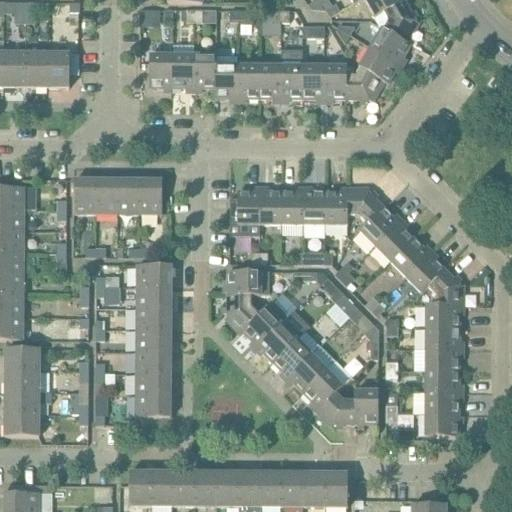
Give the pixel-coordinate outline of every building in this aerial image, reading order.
[(321,0),(318,2),(308,8),(311,13),(325,14),(325,13),(330,11),(323,0),(321,0)] [(401,0),(365,0),(364,0),(376,20),(384,16),(383,15),(404,3),(401,0)] [(383,32),(406,47),(407,46),(419,26),(416,24),(404,3),(383,15),(384,16),(388,24),(383,32)] [(26,15),(26,5),(16,5),(16,14),(26,15)] [(36,5),(26,5),(26,15),(36,15),(36,5)] [(80,15),(80,6),(70,6),(70,15),(80,15)] [(330,11),(325,13),(325,14),(329,20),(340,14),(336,7),(330,11)] [(164,13),(164,25),(173,25),(173,13),(164,13)] [(183,13),(182,25),(194,25),(194,13),(183,13)] [(194,13),(194,25),(203,25),(203,13),(194,13)] [(230,13),(229,25),(238,25),(238,13),(230,13)] [(238,13),(238,25),(246,25),(246,13),(238,13)] [(273,13),(273,26),(281,26),(281,14),(273,13)] [(281,14),(281,26),(290,26),(290,14),(281,14)] [(338,28),(337,30),(350,38),(355,30),(338,28)] [(308,29),(307,41),(316,41),(316,29),(308,29)] [(316,29),(316,41),(323,41),(324,41),(324,29),(316,29)] [(337,30),(335,33),(345,47),(350,38),(337,30)] [(382,31),(370,50),(399,67),(410,48),(407,46),(406,47),(383,32),(382,31)] [(370,50),(359,70),(361,71),(361,70),(385,84),(384,85),(387,87),(399,67),(370,50)] [(281,53),(280,69),(281,102),(303,102),(302,69),(302,53),(281,53)] [(25,56),(4,56),(3,90),(25,91),(25,56)] [(46,91),(47,57),(25,56),(25,91),(46,91)] [(70,57),(47,57),(46,91),(70,91),(70,78),(70,57)] [(79,57),(70,57),(70,78),(79,78),(79,57)] [(150,58),(149,92),(172,92),(172,58),(150,58)] [(172,58),(172,92),(194,92),(194,58),(172,58)] [(194,58),(194,92),(215,92),(216,92),(216,68),(217,58),(194,58)] [(215,92),(215,102),(238,102),(237,69),(237,59),(217,58),(216,68),(216,92),(215,92)] [(259,69),(237,69),(238,102),(259,102),(259,69)] [(280,69),(259,69),(259,102),(281,102),(280,69)] [(324,69),(302,69),(303,102),(324,103),(324,69)] [(346,69),(324,69),(324,103),(346,103),(346,79),(346,69)] [(346,79),(346,103),(369,103),(372,105),(384,85),(385,84),(361,70),(361,71),(355,79),(346,79)] [(22,182),(6,182),(6,191),(0,190),(0,213),(23,213),(24,191),(22,191),(22,182)] [(96,217),(96,183),(74,183),(73,217),(96,217)] [(118,183),(96,183),(96,217),(118,218),(118,183)] [(139,183),(118,183),(118,218),(139,218),(139,183)] [(139,183),(139,218),(162,218),(162,184),(139,183)] [(368,191),(346,191),(346,195),(346,219),(347,219),(358,219),(366,227),(384,211),(368,195),(368,191)] [(229,202),(229,240),(259,240),(260,228),(260,195),(237,195),(237,202),(229,202)] [(260,195),(260,228),(281,228),(281,195),(260,195)] [(281,195),(281,228),(303,228),(303,195),(281,195)] [(303,228),(303,241),(324,241),(324,228),(325,195),(303,195),(303,228)] [(325,195),(324,228),(347,228),(347,219),(346,219),(346,195),(325,195)] [(57,203),(57,213),(66,213),(66,203),(57,203)] [(366,227),(359,233),(359,234),(375,249),(399,226),(384,211),(366,227)] [(0,213),(0,234),(23,235),(23,213),(0,213)] [(66,223),(66,213),(57,213),(57,223),(66,223)] [(399,226),(375,249),(390,265),(414,241),(399,226)] [(0,234),(0,256),(23,256),(23,235),(0,234)] [(414,241),(390,265),(405,280),(429,257),(414,241)] [(66,256),(66,246),(57,246),(57,256),(66,256)] [(86,261),(96,261),(96,252),(86,252),(86,261)] [(96,261),(106,261),(106,252),(96,252),(96,261)] [(139,261),(139,252),(129,252),(129,261),(139,261)] [(150,252),(139,252),(139,261),(149,261),(150,252)] [(0,256),(0,277),(23,278),(23,256),(0,256)] [(66,256),(57,256),(57,266),(65,266),(66,256)] [(251,256),(251,268),(259,268),(259,256),(251,256)] [(259,256),(259,268),(267,268),(268,256),(259,256)] [(294,256),(294,268),(302,268),(302,256),(294,256)] [(302,256),(302,268),(311,268),(311,256),(303,256),(302,256)] [(332,256),(324,256),(324,268),(332,268),(332,256)] [(429,257),(405,280),(421,296),(428,290),(427,289),(444,272),(429,257)] [(137,268),(137,291),(171,291),(171,268),(137,268)] [(338,274),(334,278),(340,284),(348,275),(343,270),(338,274)] [(444,272),(427,289),(428,290),(435,297),(435,308),(435,309),(459,310),(463,310),(463,288),(460,288),(444,272)] [(229,275),(227,275),(227,297),(251,298),(251,299),(260,299),(269,299),(269,275),(261,275),(229,275)] [(293,275),(293,284),(305,284),(305,275),(293,275)] [(305,275),(305,284),(317,284),(317,275),(305,275)] [(348,275),(340,284),(346,290),(354,281),(348,275)] [(0,277),(0,299),(23,300),(23,278),(0,277)] [(96,280),(96,290),(105,290),(105,280),(96,280)] [(327,281),(319,290),(334,305),(343,297),(327,281)] [(80,290),(80,300),(89,300),(89,290),(80,290)] [(96,290),(96,301),(105,301),(105,290),(96,290)] [(137,291),(136,312),(171,313),(171,291),(137,291)] [(259,318),(239,337),(240,338),(242,335),(257,350),(271,337),(281,327),(288,320),(294,314),(299,309),(284,294),(266,311),(265,311),(259,317),(259,318)] [(227,320),(224,322),(239,337),(259,318),(259,317),(251,310),(251,299),(251,298),(227,297),(227,320)] [(343,297),(334,305),(349,321),(358,312),(343,297)] [(0,321),(23,321),(23,300),(0,299),(0,321)] [(89,300),(80,300),(80,310),(89,310),(89,300)] [(373,300),(364,309),(370,315),(379,306),(373,300)] [(379,306),(370,315),(376,321),(380,317),(385,312),(379,306)] [(426,309),(426,331),(459,331),(459,310),(435,309),(435,308),(426,308),(426,309)] [(136,312),(136,334),(170,334),(171,313),(136,312)] [(358,312),(349,321),(355,327),(364,318),(358,312)] [(271,337),(257,350),(273,366),(296,342),(306,333),(309,330),(294,314),(288,320),(281,327),(271,337)] [(0,321),(0,343),(22,344),(23,321),(0,321)] [(88,322),(80,322),(80,332),(88,332),(88,322)] [(386,322),(386,331),(398,331),(398,322),(386,322)] [(96,333),(105,334),(105,323),(96,323),(96,333)] [(373,328),(363,337),(370,344),(370,351),(378,351),(378,333),(373,328)] [(386,331),(386,339),(398,339),(398,331),(386,331)] [(426,331),(426,353),(459,353),(459,331),(426,331)] [(96,333),(96,344),(105,344),(105,334),(96,333)] [(296,342),(273,366),(288,381),(321,349),(306,333),(296,342)] [(136,334),(136,355),(170,356),(170,334),(136,334)] [(321,349),(288,381),(303,397),(336,364),(321,349)] [(370,351),(370,362),(378,362),(378,351),(370,351)] [(6,352),(5,374),(40,374),(40,352),(6,352)] [(426,353),(426,374),(459,374),(459,353),(426,353)] [(170,377),(170,356),(136,355),(136,377),(170,377)] [(336,364),(303,397),(318,412),(336,395),(336,396),(343,389),(352,380),(336,364)] [(79,365),(79,375),(88,375),(88,365),(79,365)] [(385,366),(385,374),(397,374),(397,366),(385,366)] [(95,367),(95,377),(104,377),(105,367),(95,367)] [(5,374),(5,396),(39,396),(40,374),(5,374)] [(385,374),(385,382),(397,382),(397,374),(385,374)] [(426,374),(425,396),(459,396),(459,374),(426,374)] [(88,375),(79,375),(79,397),(88,397),(88,375)] [(95,398),(104,398),(104,377),(95,377),(95,398)] [(136,377),(136,399),(170,399),(170,377),(136,377)] [(318,412),(315,414),(331,430),(333,427),(355,428),(355,394),(354,394),(354,403),(343,403),(336,396),(336,395),(318,412)] [(355,394),(355,428),(378,428),(378,394),(355,394)] [(5,396),(5,418),(39,418),(39,407),(51,407),(51,396),(39,396),(5,396)] [(425,396),(425,417),(459,417),(459,396),(425,396)] [(70,397),(70,417),(79,418),(79,419),(88,419),(88,397),(79,397),(70,397)] [(170,399),(136,399),(136,421),(170,421),(170,399)] [(385,409),(385,417),(397,417),(397,409),(385,409)] [(385,417),(385,425),(397,426),(397,417),(385,417)] [(425,417),(425,440),(459,440),(459,417),(425,417)] [(39,418),(5,418),(4,440),(39,440),(39,418)] [(88,419),(79,419),(79,428),(88,428),(88,419)] [(95,429),(104,429),(104,419),(95,419),(95,429)] [(129,509),(151,509),(151,475),(129,475),(129,509)] [(173,475),(151,475),(151,509),(173,510),(173,475)] [(195,476),(173,475),(173,510),(194,510),(195,476)] [(216,476),(195,476),(194,510),(216,510),(216,476)] [(238,476),(216,476),(216,510),(238,510),(238,476)] [(238,510),(237,511),(259,511),(260,510),(260,476),(238,476),(238,510)] [(282,476),(260,476),(260,510),(281,510),(282,476)] [(303,476),(282,476),(281,510),(303,511),(303,476)] [(325,477),(303,476),(303,511),(325,511),(325,477)] [(347,477),(325,477),(325,511),(347,511),(347,477)] [(4,496),(4,511),(38,511),(38,496),(4,496)]
